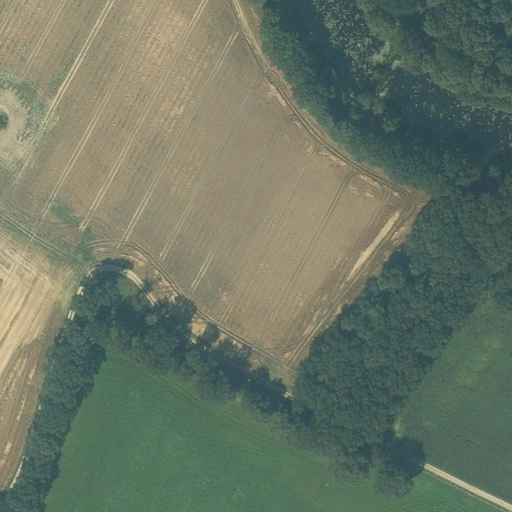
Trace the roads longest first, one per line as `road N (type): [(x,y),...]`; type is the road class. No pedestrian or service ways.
road 1 (track): [(0,500),(23,461),(83,282),(97,266),(115,263),(193,332),(361,431),(511,505)]
road 2 (track): [(361,431),(492,251),(511,248)]
